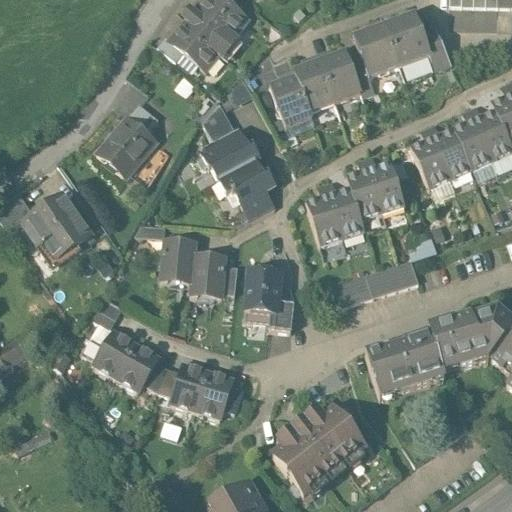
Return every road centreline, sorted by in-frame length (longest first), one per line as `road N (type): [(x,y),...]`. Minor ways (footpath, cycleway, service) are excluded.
road 1 (residential): [(325,359),(280,222),(295,194),(511,78)]
road 2 (residential): [(511,47),(446,47),(425,1),(284,58)]
road 3 (residential): [(0,189),(79,139),(165,0)]
road 4 (residential): [(511,278),(462,295),(423,325),(325,359)]
road 5 (residential): [(275,375),(257,427),(143,496)]
road 6 (residential): [(275,375),(257,379),(138,335)]
